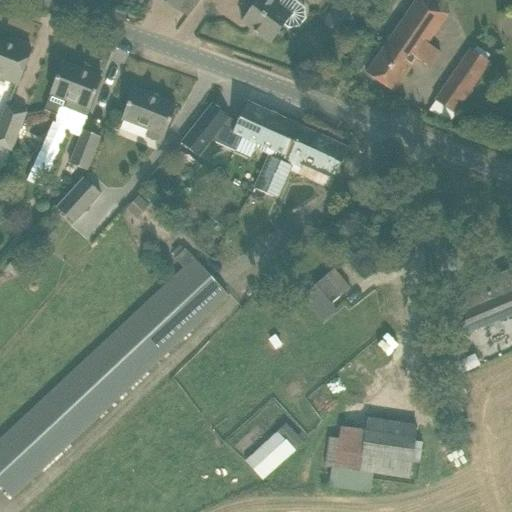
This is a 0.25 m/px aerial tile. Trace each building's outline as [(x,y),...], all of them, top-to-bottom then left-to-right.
[(165,0),(187,16),(199,0),(165,0)] [(245,0),(242,5),(250,11),(241,23),(270,44),(284,26),(288,29),(299,28),(305,19),(304,8),(299,5),(291,15),(277,5),(280,1),(278,0),(245,0)] [(427,44),(449,13),(430,0),(416,0),(377,58),(365,74),(393,93),(417,59),(430,68),(440,53),(427,44)] [(324,24),(337,33),(351,13),(338,4),(324,24)] [(0,78),(17,85),(31,50),(14,44),(13,48),(0,42),(0,78)] [(435,101),(454,115),(490,63),(486,61),(489,56),(475,47),(472,52),(470,50),(435,101)] [(67,102),(64,110),(86,118),(94,97),(101,78),(62,63),(50,95),(67,102)] [(144,139),(161,145),(176,107),(133,90),(122,120),(148,131),(144,139)] [(348,149),(331,141),(301,127),(246,103),(232,133),(258,145),(256,150),(270,156),(255,189),(266,194),(277,199),(292,167),(300,171),(302,165),(334,180),(348,149)] [(0,121),(0,146),(10,150),(25,113),(6,106),(0,121)] [(180,143),(199,158),(218,133),(200,118),(180,143)] [(70,165),(87,171),(100,138),(83,131),(70,165)] [(55,209),(74,225),(100,195),(83,179),(55,209)] [(136,198),(124,211),(134,219),(146,207),(136,198)] [(0,206),(0,220),(1,221),(7,220),(10,215),(9,209),(4,205),(0,206)] [(32,240),(44,252),(58,235),(46,225),(32,240)] [(437,234),(427,235),(428,246),(438,245),(437,234)] [(286,244),(276,254),(285,262),(294,253),(286,244)] [(329,266),(309,245),(279,273),(298,294),(329,266)] [(0,438),(0,485),(12,498),(226,296),(192,259),(184,250),(184,251),(180,247),(172,254),(176,258),(174,260),(183,268),(0,438)] [(14,260),(6,268),(14,275),(21,267),(14,260)] [(511,269),(454,293),(461,310),(454,313),(463,335),(511,315),(511,269)] [(330,306),(340,298),(324,280),(315,288),(330,306)] [(452,342),(439,341),(439,351),(451,352),(452,342)] [(331,469),(328,489),(370,495),(373,473),(407,479),(409,463),(420,464),(422,444),(412,443),(414,427),(366,419),(364,431),(340,428),(338,437),(334,437),(330,437),(329,438),(328,438),(324,468),(331,469)] [(261,448),(278,467),(295,452),(294,451),(302,443),(287,427),(278,435),(276,434),(261,448)]
